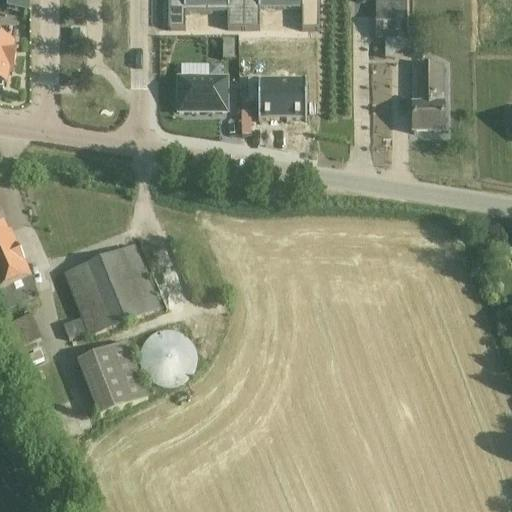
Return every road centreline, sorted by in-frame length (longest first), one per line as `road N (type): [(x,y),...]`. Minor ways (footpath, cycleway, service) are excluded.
road 1 (unclassified): [(511,208),(140,150)]
road 2 (residential): [(140,150),(139,0)]
road 3 (residential): [(47,0),(48,134)]
